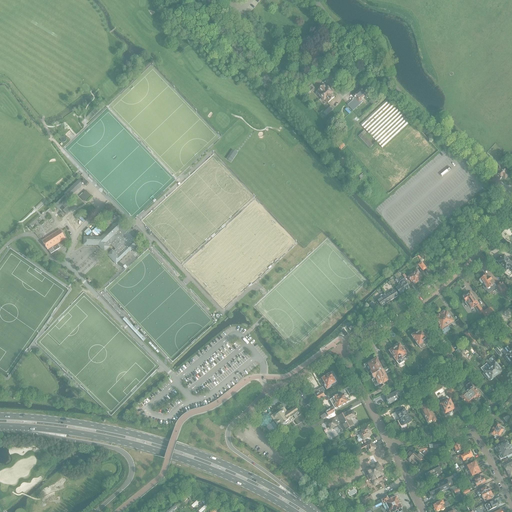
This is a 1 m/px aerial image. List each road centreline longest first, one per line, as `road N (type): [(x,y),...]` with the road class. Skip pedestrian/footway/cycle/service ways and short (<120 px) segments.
road 1 (primary): [(305,507),(236,469),(140,436),(0,416)]
road 2 (primary): [(15,426),(91,435),(190,461),(294,511)]
road 3 (unclassified): [(511,195),(394,87),(315,0)]
road 4 (residential): [(337,348),(460,258),(511,195)]
road 5 (primary): [(15,426),(130,457),(128,483),(97,511)]
road 6 (primary): [(305,507),(229,442),(229,429),(266,388)]
